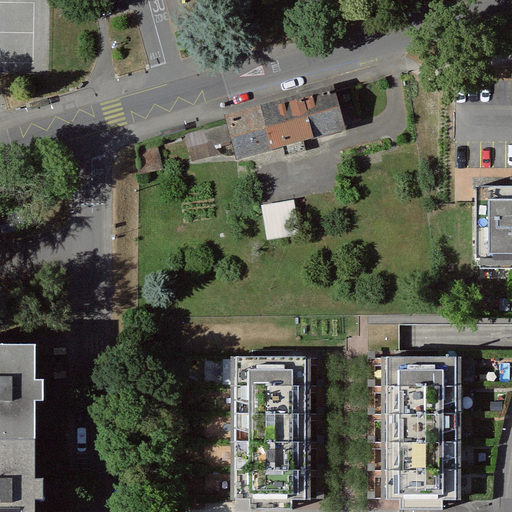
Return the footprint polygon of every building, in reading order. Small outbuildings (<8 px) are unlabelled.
[(346,128),(333,85),(224,116),(226,123),(231,143),(232,145),(236,159),(346,128)] [(231,143),(226,123),(186,133),(193,162),(221,155),(215,146),(231,143)] [(158,145),(140,149),(139,173),(163,169),(158,145)] [(481,269),(511,268),(511,191),(476,191),(477,260),(481,260),(481,269)] [(300,234),(294,201),(262,206),(267,239),(300,234)] [(0,432),(38,433),(38,393),(45,393),(45,373),(38,373),(38,338),(0,337),(0,432)] [(235,357),(235,386),(308,387),(308,357),(235,357)] [(386,358),(386,387),(459,387),(459,357),(386,358)] [(235,386),(235,415),(308,416),(308,387),(235,386)] [(386,387),(386,416),(459,416),(459,387),(386,387)] [(235,415),(235,444),(308,444),(308,416),(235,415)] [(386,416),(386,444),(459,445),(459,416),(386,416)] [(0,511),(37,511),(38,494),(45,494),(45,474),(38,474),(38,433),(0,432),(0,511)] [(235,444),(235,473),(308,472),(308,444),(235,444)] [(386,444),(386,473),(459,473),(459,445),(386,444)] [(308,501),(308,472),(235,473),(235,500),(249,500),(249,510),(291,510),(291,501),(308,501)] [(459,501),(459,473),(386,473),(386,500),(401,500),(401,510),(442,510),(442,501),(459,501)]
